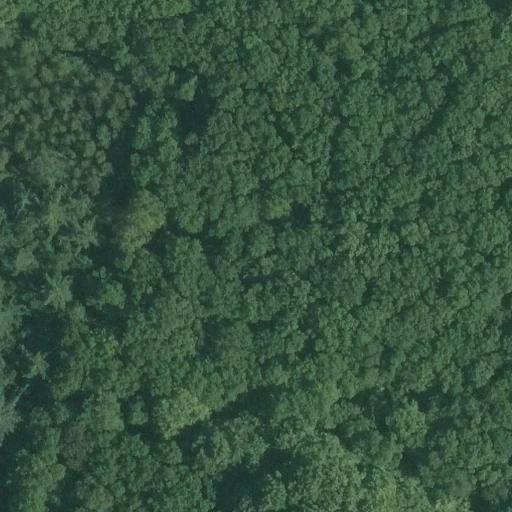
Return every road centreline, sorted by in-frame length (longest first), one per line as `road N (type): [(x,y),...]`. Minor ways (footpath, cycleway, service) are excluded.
road 1 (track): [(196,0),(14,511)]
road 2 (track): [(0,19),(167,91)]
